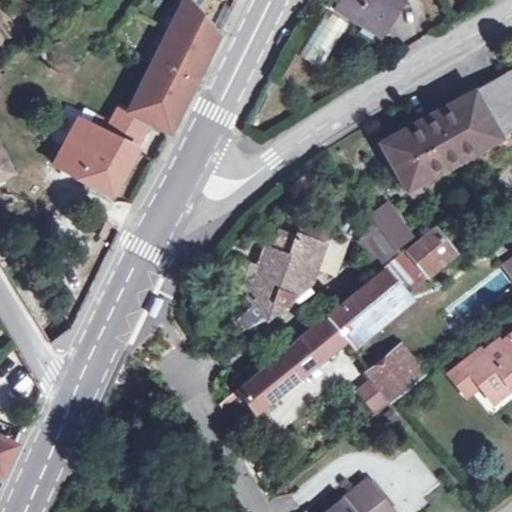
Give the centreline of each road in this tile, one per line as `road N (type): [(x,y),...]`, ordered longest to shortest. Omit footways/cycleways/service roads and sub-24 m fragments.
road 1 (residential): [(511,19),(270,158),(179,193)]
road 2 (primary): [(67,399),(179,193)]
road 3 (primary): [(179,193),(274,0)]
road 4 (residential): [(260,511),(180,362)]
road 5 (residential): [(0,292),(67,399)]
road 6 (primary): [(17,511),(67,399)]
